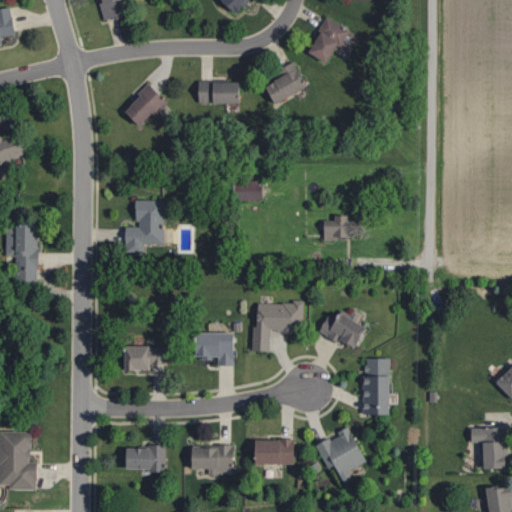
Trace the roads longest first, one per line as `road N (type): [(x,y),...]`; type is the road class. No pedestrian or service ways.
road 1 (residential): [(54,0),(82,118),(81,511)]
road 2 (residential): [(425,269),(429,0)]
road 3 (residential): [(295,0),(288,17),(257,42),(72,63)]
road 4 (residential): [(82,407),(178,408),(309,386)]
